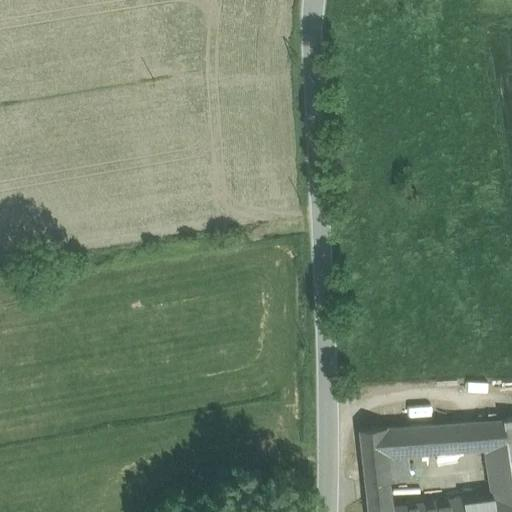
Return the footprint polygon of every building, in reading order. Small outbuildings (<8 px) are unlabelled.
[(511,511),(511,417),(474,421),(476,450),(489,449),(493,499),(494,511),(511,511)] [(366,480),(386,478),(409,476),(407,453),(462,451),(461,421),(362,428),(366,480)] [(474,421),(461,421),(462,451),(476,450),(474,421)] [(368,498),(389,496),(386,478),(366,480),(368,498)] [(389,496),(368,498),(369,511),(390,511),(390,509),(389,496)] [(494,511),(493,499),(390,509),(390,511),(494,511)]
